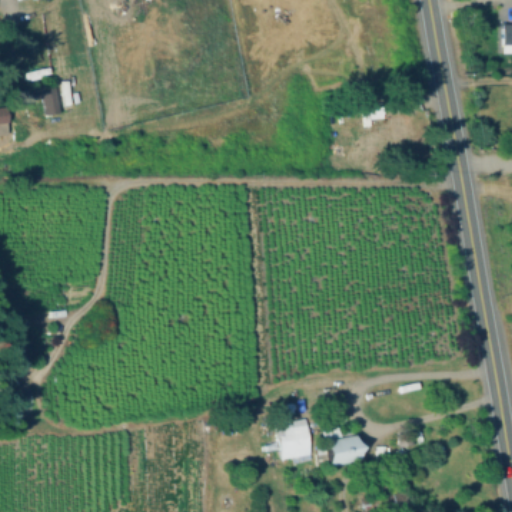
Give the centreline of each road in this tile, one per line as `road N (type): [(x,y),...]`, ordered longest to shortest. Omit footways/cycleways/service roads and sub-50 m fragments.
road 1 (track): [(460,180),(126,180),(106,192),(98,284),(64,325),(32,388),(48,423),(97,427),(193,414),(314,378),(360,384)]
road 2 (secondary): [(429,0),(511,473)]
